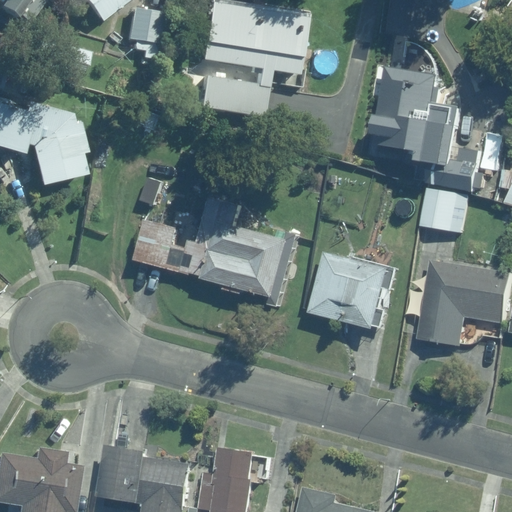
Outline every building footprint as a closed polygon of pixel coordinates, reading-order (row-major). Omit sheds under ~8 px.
[(0,0),(0,12),(17,22),(20,17),(29,22),(41,0),(0,0)] [(80,0),(100,24),(130,0),(80,0)] [(213,0),(210,0),(209,3),(200,61),(259,70),(256,86),(202,77),(197,108),(261,119),(269,72),(296,77),(306,15),(213,0)] [(125,39),(133,40),(131,58),(154,61),(157,41),(162,12),(130,8),(125,39)] [(88,56),(65,50),(61,66),(85,71),(88,56)] [(441,77),(388,68),(376,146),(425,156),(424,165),(431,166),(454,169),(457,148),(463,109),(442,106),(444,90),(439,89),(441,77)] [(0,151),(21,158),(24,147),(35,149),(43,189),(85,181),(80,155),(86,153),(77,109),(33,118),(0,108),(0,151)] [(482,153),(457,148),(454,169),(431,166),(428,183),(476,194),(482,153)] [(469,196),(426,189),(420,226),(462,233),(469,196)] [(291,246),(236,231),(242,209),(213,201),(201,247),(191,244),(182,275),(211,284),(276,301),(291,246)] [(178,231),(148,226),(141,262),(171,267),(178,231)] [(396,273),(330,255),(313,315),(379,333),(396,273)] [(511,291),(511,275),(435,263),(423,344),(461,350),(466,319),(507,326),(511,291)] [(143,511),(145,505),(152,507),(151,511),(187,511),(197,468),(116,451),(104,503),(143,511)] [(37,465),(1,461),(0,467),(0,506),(8,508),(7,511),(73,511),(79,468),(62,465),(63,456),(39,453),(37,465)] [(223,454),(220,485),(205,483),(202,511),(251,511),(258,458),(223,454)] [(308,493),(304,511),(350,511),(339,509),(341,500),(308,493)]
